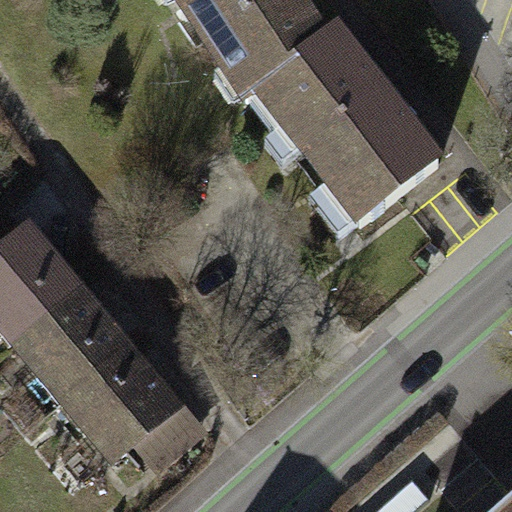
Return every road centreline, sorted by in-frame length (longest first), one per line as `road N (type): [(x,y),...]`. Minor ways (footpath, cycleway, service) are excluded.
road 1 (track): [(278,481),(0,81)]
road 2 (tertiary): [(245,511),(511,279)]
